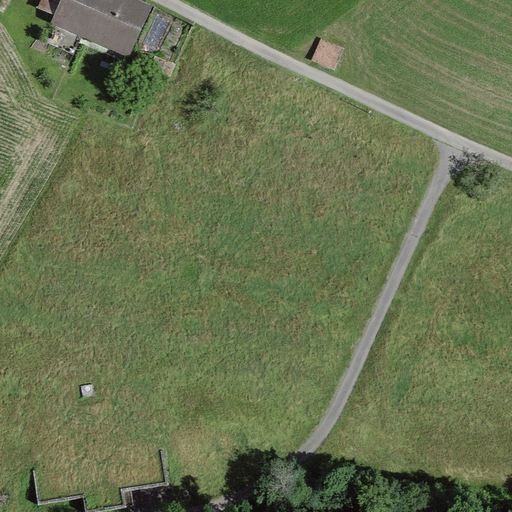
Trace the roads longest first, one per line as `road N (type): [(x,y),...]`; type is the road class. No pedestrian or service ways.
road 1 (track): [(458,141),(328,428),(287,485),(241,511)]
road 2 (residential): [(511,163),(151,0)]
